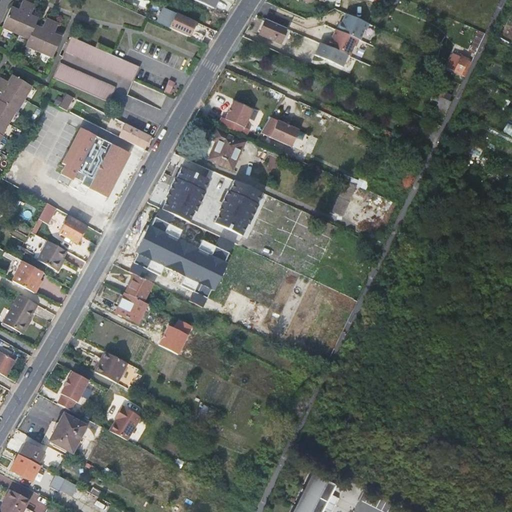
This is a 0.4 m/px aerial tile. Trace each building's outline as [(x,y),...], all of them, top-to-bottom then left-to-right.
[(218,0),(195,0),(215,9),(218,0)] [(3,27),(16,33),(29,4),(24,2),(19,10),(12,7),(3,27)] [(16,33),(29,39),(35,26),(37,19),(31,16),(35,7),(29,4),(16,33)] [(275,11),(270,21),(286,28),(290,18),(289,14),(278,10),(276,10),(275,11)] [(193,29),(196,22),(178,14),(172,25),(171,29),(199,41),(202,34),(193,29)] [(270,21),(265,19),(259,34),(280,44),(287,29),(286,28),(270,21)] [(26,46),(39,51),(51,23),(46,20),(41,29),(35,26),(29,39),(26,46)] [(51,23),(39,51),(52,57),(60,38),(54,35),(58,26),(51,23)] [(472,61),(485,33),(477,29),(463,57),(472,61)] [(121,110),(139,69),(70,37),(52,78),(121,110)] [(494,51),(505,57),(510,48),(499,42),(494,51)] [(320,43),(315,55),(343,68),(348,56),(320,43)] [(465,75),(472,61),(463,57),(457,54),(450,69),(465,75)] [(473,88),(485,94),(491,82),(479,76),(473,88)] [(0,88),(23,102),(31,88),(12,77),(8,84),(0,80),(0,88)] [(161,107),(166,95),(133,82),(129,94),(161,107)] [(174,84),(169,82),(164,92),(169,95),(174,84)] [(0,95),(1,96),(0,97),(0,103),(17,113),(23,102),(0,88),(0,95)] [(66,112),(73,98),(67,95),(59,109),(66,112)] [(452,102),(441,97),(437,106),(448,111),(452,102)] [(226,119),(245,128),(254,110),(234,101),(226,119)] [(0,120),(9,126),(17,113),(0,103),(0,120)] [(271,118),(262,133),(293,147),(300,130),(271,118)] [(0,136),(2,137),(9,126),(0,120),(0,136)] [(503,132),(511,136),(511,123),(508,122),(503,132)] [(142,151),(149,138),(125,125),(118,139),(142,151)] [(61,174),(81,184),(107,197),(130,152),(105,139),(80,127),(62,163),(65,164),(61,174)] [(245,142),(217,129),(213,138),(217,140),(211,155),(220,159),(218,163),(232,169),(245,142)] [(161,210),(189,223),(210,177),(182,165),(161,210)] [(352,176),(350,182),(367,188),(369,182),(352,176)] [(338,178),(326,209),(345,216),(357,186),(338,178)] [(233,181),(213,222),(242,236),(262,194),(233,181)] [(49,222),(55,210),(47,205),(40,218),(49,222)] [(76,245),(85,229),(67,219),(58,236),(76,245)] [(226,264),(148,225),(134,252),(213,291),(226,264)] [(42,234),(34,230),(31,234),(40,239),(42,234)] [(62,258),(64,253),(46,242),(36,261),(56,272),(64,259),(62,258)] [(37,281),(41,273),(23,262),(12,282),(34,294),(40,283),(37,281)] [(129,283),(125,292),(144,301),(148,294),(150,289),(153,283),(136,275),(131,284),(129,283)] [(144,301),(125,292),(115,312),(137,322),(147,303),(144,301)] [(22,335),(38,307),(20,296),(3,324),(22,335)] [(192,327),(178,321),(174,329),(166,325),(156,346),(178,356),(192,327)] [(0,374),(5,377),(15,360),(0,352),(0,351),(0,374)] [(128,363),(105,351),(93,372),(116,384),(128,363)] [(77,403),(89,381),(72,372),(68,379),(67,379),(63,386),(64,386),(60,393),(62,394),(57,403),(71,411),(75,402),(77,403)] [(109,431),(126,440),(139,417),(122,406),(114,419),(116,420),(109,431)] [(50,441),(71,453),(86,426),(64,414),(50,441)] [(26,441),(18,455),(37,464),(45,450),(26,441)] [(18,455),(17,454),(9,470),(30,482),(40,466),(37,464),(18,455)] [(78,486),(59,476),(53,488),(60,492),(61,491),(73,497),(78,486)] [(325,511),(326,511),(333,511),(340,501),(333,498),(338,488),(316,477),(298,511),(325,511)] [(21,511),(28,501),(10,490),(0,503),(0,511),(21,511)] [(215,491),(211,502),(234,511),(239,511),(244,503),(215,491)]
